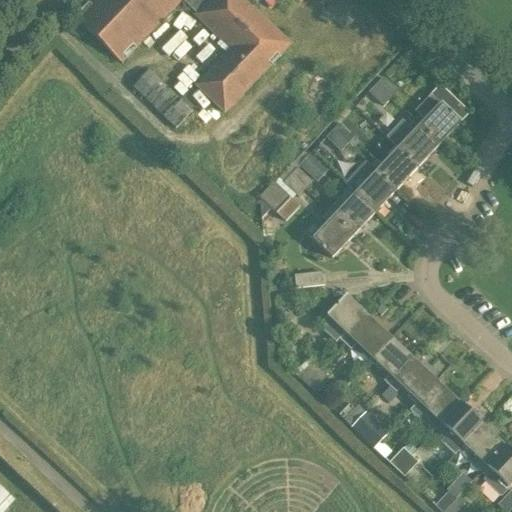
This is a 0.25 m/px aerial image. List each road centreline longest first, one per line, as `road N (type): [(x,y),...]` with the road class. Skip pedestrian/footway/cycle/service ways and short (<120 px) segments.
road 1 (residential): [(511,372),(431,295),(439,260),(511,109)]
road 2 (residential): [(511,109),(403,0)]
